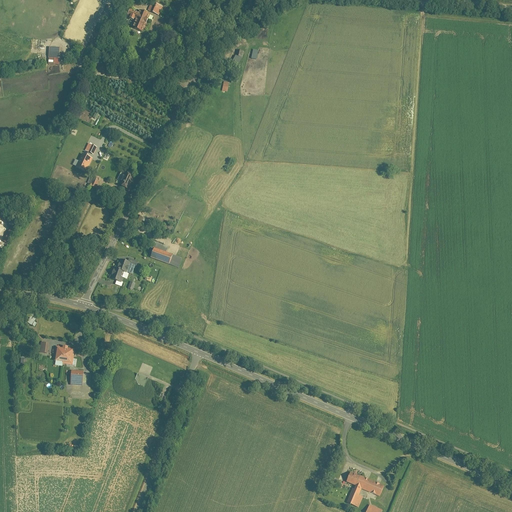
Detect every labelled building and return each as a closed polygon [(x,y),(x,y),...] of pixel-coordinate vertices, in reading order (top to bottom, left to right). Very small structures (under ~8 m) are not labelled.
[(151,2),(146,12),(158,17),(160,12),(168,15),(170,11),(151,2)] [(129,12),(126,20),(135,24),(132,30),(140,34),(149,15),(140,11),(138,16),(129,12)] [(192,20),(190,25),(201,29),(203,24),(192,20)] [(63,49),(50,49),(50,60),(63,60),(63,49)] [(238,56),(235,55),(231,64),(238,67),(244,52),(240,50),(238,56)] [(97,149),(88,144),(85,152),(94,156),(97,149)] [(92,161),(82,156),(79,162),(75,160),(72,166),(85,173),(92,161)] [(137,178),(128,174),(122,188),(131,192),(137,178)] [(98,185),(100,177),(93,175),(90,187),(100,190),(101,186),(98,185)] [(9,230),(2,243),(7,246),(13,232),(9,230)] [(149,250),(153,251),(165,256),(168,249),(152,243),(149,250)] [(153,251),(150,260),(168,266),(171,258),(165,256),(153,251)] [(114,269),(109,284),(121,288),(123,284),(120,283),(122,277),(126,278),(126,276),(131,277),(134,269),(136,269),(137,264),(128,261),(127,264),(120,262),(117,270),(114,269)] [(32,314),(25,324),(33,329),(37,325),(33,322),(37,317),(32,314)] [(40,342),(38,354),(46,355),(47,343),(40,342)] [(55,348),(53,365),(71,367),(74,351),(55,348)] [(71,372),(70,386),(82,387),(83,373),(71,372)] [(136,376),(133,383),(136,389),(144,392),(148,380),(136,376)] [(349,469),(344,482),(353,486),(346,503),(358,508),(363,495),(359,493),(361,489),(379,497),(384,485),(349,469)] [(369,503),(365,511),(380,511),(382,509),(369,503)]
